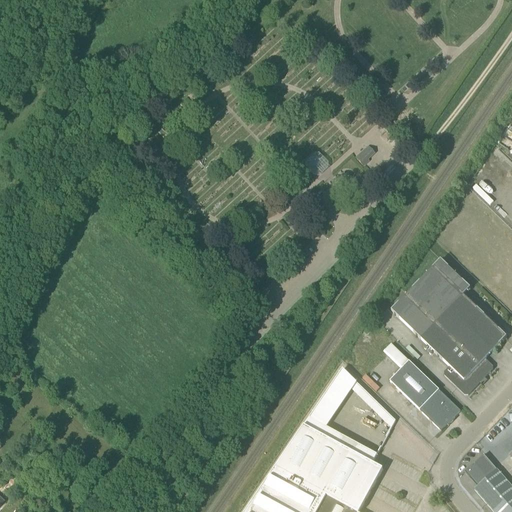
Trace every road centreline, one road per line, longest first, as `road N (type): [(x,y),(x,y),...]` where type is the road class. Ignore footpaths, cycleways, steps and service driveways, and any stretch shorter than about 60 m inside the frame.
road 1 (residential): [(111,511),(180,436),(241,337),(412,163)]
road 2 (unclassified): [(511,391),(449,459),(447,481),(470,511)]
road 3 (track): [(0,239),(26,187),(71,131)]
